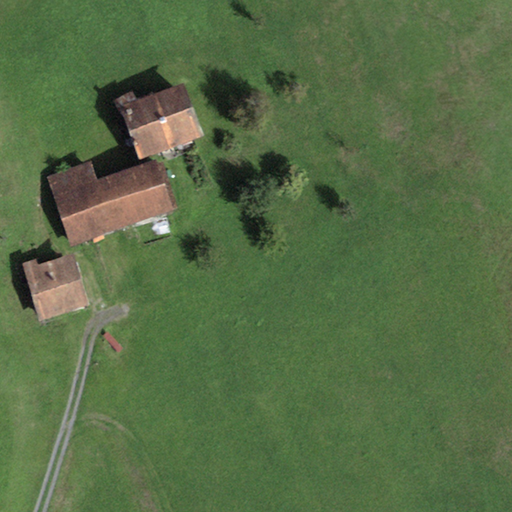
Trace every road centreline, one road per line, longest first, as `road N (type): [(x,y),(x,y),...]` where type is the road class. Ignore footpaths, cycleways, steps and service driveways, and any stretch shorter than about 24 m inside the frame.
road 1 (track): [(42,511),(91,345)]
road 2 (track): [(69,422),(107,421),(126,435),(167,511)]
